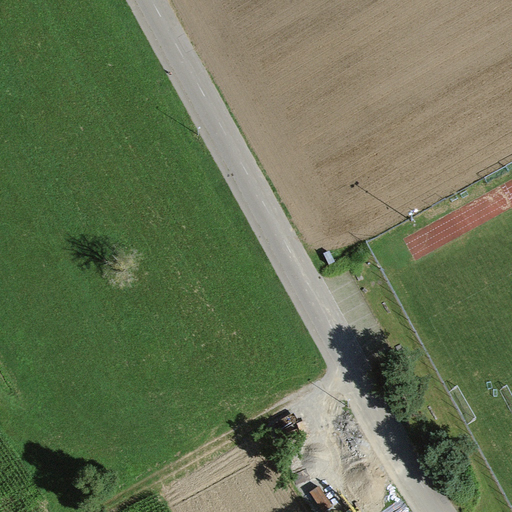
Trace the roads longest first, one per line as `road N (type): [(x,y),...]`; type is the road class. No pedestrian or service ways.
road 1 (unclassified): [(439,511),(350,372),(149,0)]
road 2 (track): [(94,511),(350,372)]
